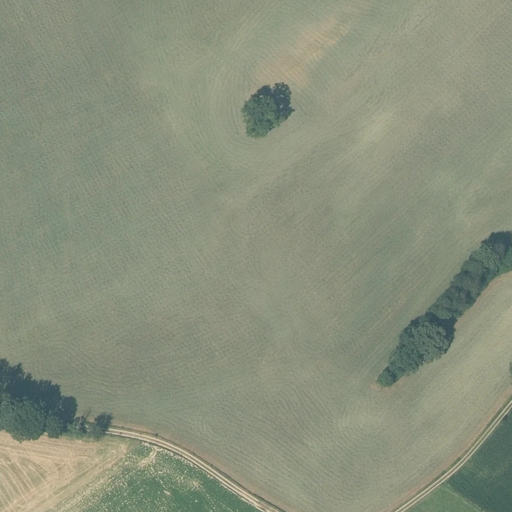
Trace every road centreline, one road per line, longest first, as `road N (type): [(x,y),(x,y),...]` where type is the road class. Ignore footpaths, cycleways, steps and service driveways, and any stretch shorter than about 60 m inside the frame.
road 1 (track): [(273,511),(163,444),(0,412)]
road 2 (track): [(397,511),(460,463),(511,403)]
